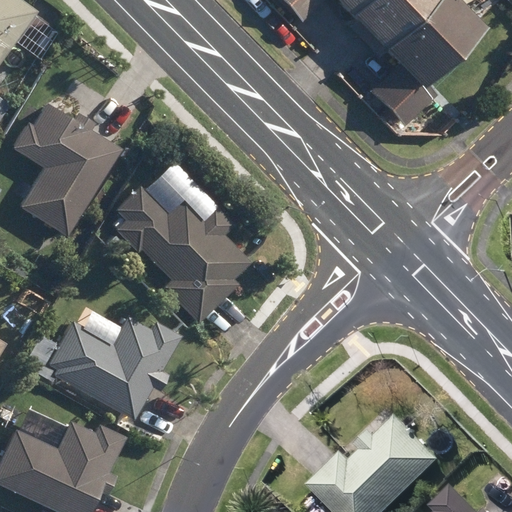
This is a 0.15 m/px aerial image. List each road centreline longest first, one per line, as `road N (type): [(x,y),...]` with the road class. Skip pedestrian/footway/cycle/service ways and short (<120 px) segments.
road 1 (secondary): [(379,232),(153,0)]
road 2 (residential): [(225,433),(270,345),(379,232)]
road 3 (residential): [(413,266),(225,433)]
road 4 (residential): [(379,232),(474,155),(511,136)]
road 5 (residential): [(511,151),(448,236),(413,266)]
road 6 (secondary): [(511,366),(413,266)]
